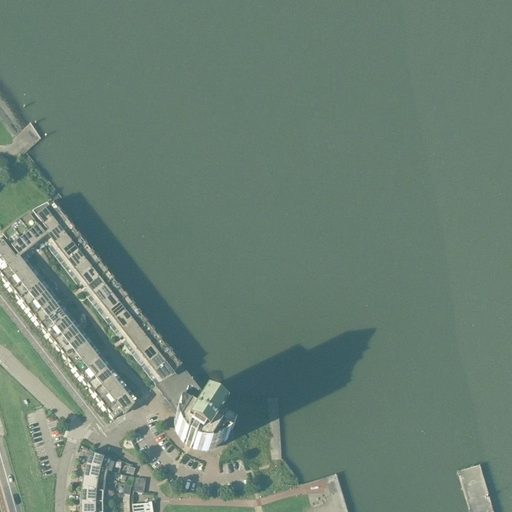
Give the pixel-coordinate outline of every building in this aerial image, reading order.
[(107,472),(110,461),(89,453),(85,466),(107,472)] [(105,482),(107,472),(85,466),(82,478),(105,482)] [(133,476),(135,470),(129,468),(127,473),(133,476)] [(103,493),(105,482),(82,478),(80,490),(103,493)] [(144,488),(145,481),(135,479),(133,486),(132,492),(143,494),(144,488)] [(102,503),(103,493),(80,490),(79,503),(102,503)] [(102,511),(102,503),(79,503),(79,511),(102,511)] [(150,511),(150,503),(148,503),(148,504),(131,506),(132,511),(131,511),(150,511)]
